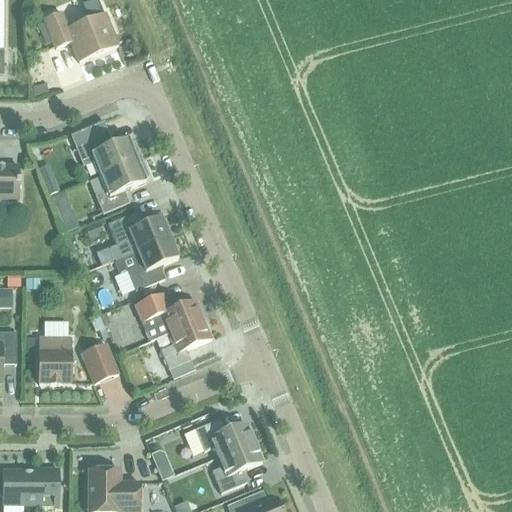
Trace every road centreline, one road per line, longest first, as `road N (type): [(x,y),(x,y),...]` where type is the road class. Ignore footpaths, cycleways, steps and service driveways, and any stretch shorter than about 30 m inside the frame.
road 1 (residential): [(263,361),(148,79)]
road 2 (residential): [(263,361),(104,425),(0,424)]
road 3 (residential): [(326,511),(263,361)]
road 4 (residential): [(0,122),(33,123),(148,79)]
